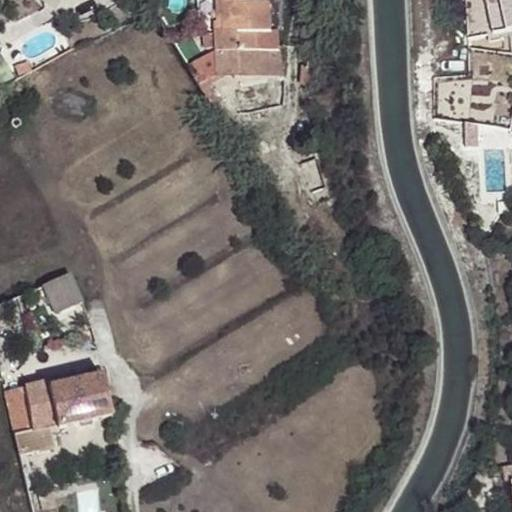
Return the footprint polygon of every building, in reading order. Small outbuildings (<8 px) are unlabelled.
[(219,0),(222,34),(215,35),(205,35),(207,51),(216,50),(217,55),(188,70),(199,88),(207,84),(214,81),(282,76),(279,30),(270,30),(267,0),(219,0)] [(212,0),(215,35),(222,34),(219,0),(212,0)] [(511,0),(498,0),(506,33),(511,31),(511,0)] [(0,85),(13,79),(1,56),(0,56),(0,85)] [(207,84),(199,88),(214,111),(222,107),(207,84)] [(52,315),(82,303),(71,273),(40,285),(52,315)] [(5,300),(0,302),(0,331),(2,331),(0,325),(0,316),(9,312),(5,300)] [(57,432),(110,419),(101,381),(101,379),(73,385),(71,378),(22,389),(22,392),(31,433),(13,437),(18,460),(60,451),(57,432)] [(13,437),(31,433),(22,392),(3,396),(13,437)]
